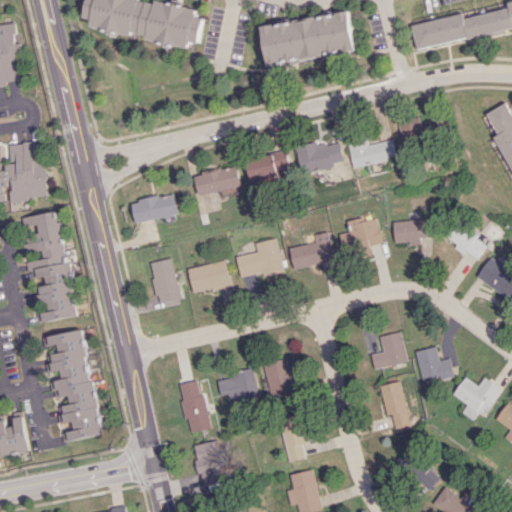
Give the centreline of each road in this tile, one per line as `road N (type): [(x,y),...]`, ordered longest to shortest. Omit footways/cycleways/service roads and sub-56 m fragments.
road 1 (secondary): [(45,0),(167,511)]
road 2 (residential): [(511,352),(424,289),(403,287),(131,352)]
road 3 (residential): [(511,72),(402,83),(134,152)]
road 4 (residential): [(316,306),(350,458),(383,511)]
road 5 (residential): [(6,256),(45,441)]
road 6 (tertiary): [(155,461),(0,486)]
